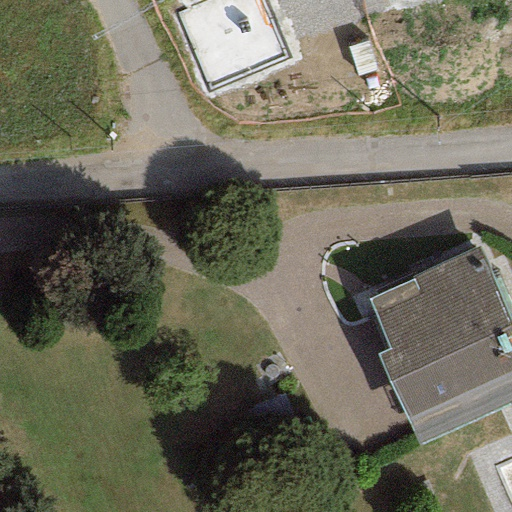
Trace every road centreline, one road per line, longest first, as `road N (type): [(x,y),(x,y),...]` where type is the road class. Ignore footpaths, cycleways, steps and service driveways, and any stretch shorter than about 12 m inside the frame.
road 1 (unclassified): [(511,146),(161,162)]
road 2 (unclassified): [(161,162),(106,0)]
road 3 (unclassified): [(161,162),(0,170)]
